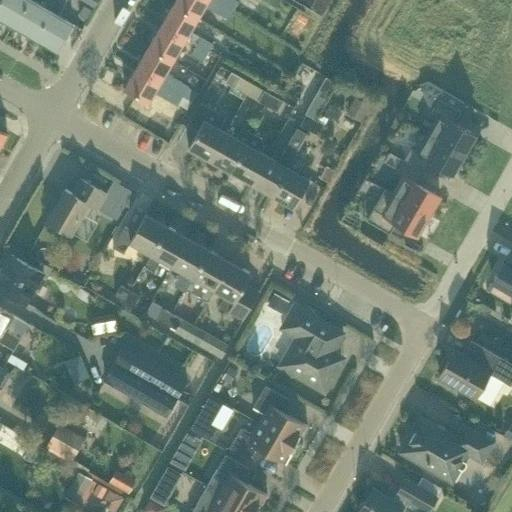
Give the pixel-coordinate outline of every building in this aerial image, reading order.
[(0,0),(0,15),(15,25),(29,0),(0,0)] [(37,0),(29,0),(15,25),(37,37),(57,0),(46,0),(44,4),(37,0)] [(57,0),(37,37),(57,49),(74,21),(60,13),(67,0),(57,0)] [(176,0),(175,3),(199,17),(206,5),(228,18),(233,9),(218,0),(176,0)] [(218,0),(233,9),(238,0),(218,0)] [(421,53),(451,71),(479,22),(455,9),(459,0),(463,2),(463,0),(428,0),(423,10),(441,21),(421,53)] [(175,3),(162,24),(186,38),(199,17),(175,3)] [(84,5),(79,13),(87,17),(92,9),(84,5)] [(301,27),(320,38),(332,17),(312,6),(301,27)] [(162,24),(150,45),(174,60),(186,38),(162,24)] [(196,44),(209,52),(214,43),(201,35),(196,44)] [(203,61),(209,52),(196,44),(191,53),(203,61)] [(150,45),(137,67),(184,94),(194,100),(198,93),(189,87),(189,85),(167,72),(174,60),(150,45)] [(137,67),(125,88),(148,102),(154,91),(177,105),(184,94),(137,67)] [(231,70),(225,81),(235,86),(241,76),(231,70)] [(264,89),(259,100),(268,105),(274,94),(264,89)] [(460,112),(465,103),(444,91),(439,100),(460,112)] [(274,94),(268,105),(277,110),(283,99),(274,94)] [(356,97),(347,112),(361,120),(370,105),(356,97)] [(438,115),(428,134),(463,154),(475,135),(453,123),(460,112),(439,100),(432,112),(438,115)] [(226,130),(216,124),(222,113),(200,101),(188,123),(198,129),(189,145),(211,158),(226,130)] [(319,112),(321,108),(312,103),(300,124),(309,129),(319,112)] [(329,118),(319,112),(309,129),(319,134),(329,118)] [(231,170),(253,131),(243,126),(237,136),(226,130),(211,158),(231,170)] [(252,181),(273,193),(294,155),(308,132),(298,126),(284,150),(279,159),(268,153),(252,181)] [(268,153),(257,147),(263,137),(253,131),(231,170),(252,181),(268,153)] [(411,149),(404,161),(425,173),(431,161),(452,174),(463,154),(428,134),(417,152),(411,149)] [(310,177),(299,171),(304,161),(294,155),(273,193),(294,205),(310,177)] [(384,190),(428,215),(440,196),(418,184),(425,173),(404,161),(397,173),(403,176),(393,194),(385,189),(384,190)] [(90,204),(97,209),(106,193),(106,192),(82,178),(73,193),(66,188),(48,219),(73,234),(90,204)] [(106,192),(106,193),(128,206),(136,193),(114,180),(106,192)] [(428,215),(384,190),(367,221),(390,234),(396,222),(417,235),(428,215)] [(145,265),(167,225),(145,213),(136,229),(126,224),(113,246),(124,252),(131,241),(141,248),(135,259),(145,265)] [(173,265),(188,237),(167,225),(145,265),(154,270),(161,258),(173,265)] [(188,288),(209,249),(188,237),(173,265),(183,271),(175,285),(185,291),(187,288),(188,288)] [(209,300),(215,289),(230,261),(209,249),(188,288),(209,300)] [(0,270),(0,286),(27,302),(44,272),(10,253),(0,270)] [(511,264),(504,260),(492,281),(511,292),(511,264)] [(219,304),(244,318),(259,290),(246,283),(251,273),(230,261),(215,289),(224,295),(219,304)] [(126,300),(132,289),(121,284),(116,294),(125,300),(126,300)] [(126,300),(125,300),(121,306),(130,312),(140,294),(132,289),(126,300)] [(268,302),(283,310),(289,300),(274,291),(268,302)] [(63,321),(70,324),(77,307),(58,300),(54,309),(66,314),(63,321)] [(168,324),(174,313),(154,301),(147,312),(168,324)] [(297,337),(285,358),(281,364),(325,390),(342,360),(328,352),(341,331),(343,333),(344,332),(295,304),(281,328),(297,337)] [(0,305),(0,340),(14,349),(20,338),(19,336),(23,335),(27,327),(27,322),(0,305)] [(190,336),(195,325),(174,313),(168,324),(190,336)] [(200,342),(206,331),(195,325),(190,336),(200,342)] [(476,397),(490,372),(511,384),(511,381),(511,363),(472,340),(463,355),(454,350),(439,375),(476,397)] [(125,344),(115,361),(113,363),(176,399),(178,397),(187,380),(125,344)] [(166,416),(176,399),(113,363),(104,380),(166,416)] [(0,365),(0,386),(2,388),(11,372),(0,365)] [(224,377),(230,381),(235,371),(229,368),(224,377)] [(259,422),(295,442),(300,434),(302,435),(308,424),(282,409),(289,397),(266,384),(254,406),(264,412),(259,422)] [(190,426),(213,440),(220,428),(211,423),(223,402),(209,394),(208,395),(196,415),(190,426)] [(102,418),(66,399),(52,424),(87,444),(102,418)] [(421,416),(401,451),(452,481),(468,453),(482,461),(494,440),(466,424),(458,438),(421,416)] [(86,437),(60,422),(45,448),(71,462),(86,437)] [(290,451),(295,442),(259,422),(253,431),(241,427),(230,446),(253,459),(260,448),(286,463),(292,452),(290,451)] [(187,432),(170,460),(184,468),(195,449),(201,440),(187,432)] [(208,484),(219,491),(255,511),(260,503),(262,504),(268,493),(242,478),(249,466),(226,453),(208,484)] [(167,466),(160,478),(175,486),(182,474),(167,466)] [(129,491),(135,480),(116,469),(110,480),(129,491)] [(91,476),(80,470),(65,496),(76,502),(91,476)] [(373,487),(358,511),(418,511),(422,506),(429,510),(438,495),(406,477),(398,492),(400,493),(396,500),(373,487)] [(99,482),(93,492),(102,497),(107,487),(99,482)] [(254,511),(255,511),(219,491),(208,484),(191,511),(254,511)] [(167,493),(158,508),(164,511),(182,511),(187,505),(167,493)]
